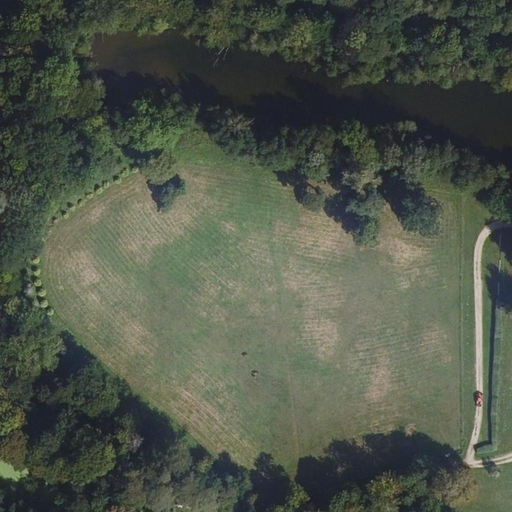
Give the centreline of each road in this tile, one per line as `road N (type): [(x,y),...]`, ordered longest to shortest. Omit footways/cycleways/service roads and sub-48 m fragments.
road 1 (track): [(511,223),(489,228),(479,241),(479,402),(468,464),(511,456)]
road 2 (residential): [(336,0),(511,25)]
road 3 (track): [(468,464),(412,474),(304,511)]
